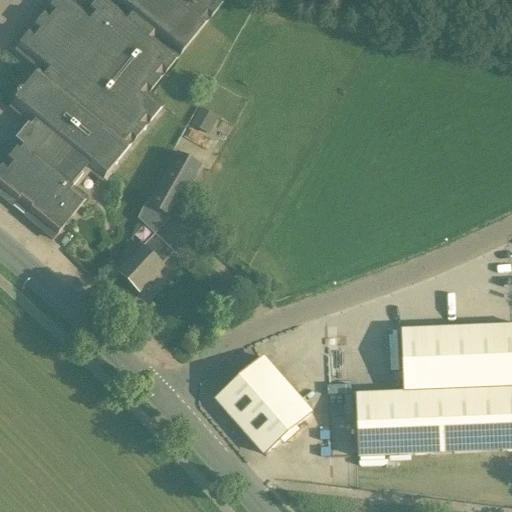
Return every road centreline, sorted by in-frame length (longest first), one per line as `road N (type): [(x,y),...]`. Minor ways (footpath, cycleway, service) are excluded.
road 1 (residential): [(165,399),(252,332),(511,227)]
road 2 (secondary): [(165,399),(0,246)]
road 3 (secondary): [(264,511),(165,399)]
